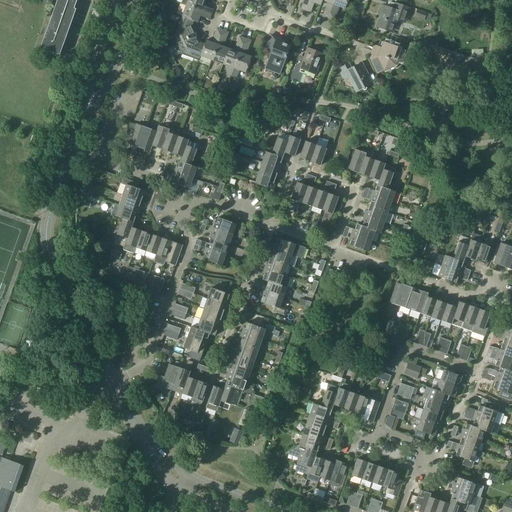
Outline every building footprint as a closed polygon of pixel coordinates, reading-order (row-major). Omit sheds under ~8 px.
[(57,0),(41,48),(60,55),(76,9),(74,8),(77,0),(57,0)] [(182,0),(181,4),(186,6),(186,5),(211,14),(213,9),(204,6),(205,0),(182,0)] [(303,0),(301,8),(306,10),(309,0),(303,0)] [(309,0),(306,10),(311,12),(314,2),(320,5),(322,0),(321,0),(309,0)] [(322,0),(328,2),(323,16),(328,18),(334,0),(321,0),(322,0)] [(334,0),(328,18),(334,20),(339,6),(345,8),(348,0),(334,0)] [(380,13),(382,13),(377,26),(392,31),(397,19),(405,22),(410,9),(396,4),(393,10),(383,6),(380,13)] [(183,17),(193,21),(197,23),(200,16),(209,19),(211,14),(186,5),(186,6),(182,17),(183,17)] [(427,12),(417,9),(414,16),(425,19),(427,12)] [(183,17),(178,32),(182,40),(196,34),(192,25),(193,21),(183,17)] [(201,55),(200,54),(200,55),(212,60),(222,31),(217,28),(212,42),(206,40),(204,44),(201,55)] [(228,33),(222,31),(212,60),(222,64),(228,48),(223,46),(228,33)] [(196,34),(182,40),(177,42),(182,54),(198,60),(200,55),(200,54),(201,55),(204,44),(200,42),(197,36),(196,34)] [(267,46),(273,48),(266,68),(280,73),(284,64),(286,64),(288,58),(286,57),(291,45),(283,42),(284,39),(271,35),(267,46)] [(222,64),(229,66),(226,74),(231,76),(245,39),(239,36),(234,50),(228,48),(222,64)] [(250,41),(245,39),(231,76),(236,78),(239,70),(245,72),(251,57),(245,54),(250,41)] [(384,42),(378,56),(371,60),(377,73),(396,65),(397,60),(402,62),(405,53),(396,50),(397,47),(384,42)] [(296,62),(291,74),(289,80),(299,83),(303,73),(306,75),(308,71),(315,74),(323,54),(320,53),(320,51),(320,50),(313,47),(311,48),(311,49),(308,48),(302,64),(296,62)] [(425,47),(417,51),(419,55),(424,64),(432,60),(427,51),(425,47)] [(339,69),(344,79),(349,77),(356,92),(373,83),(362,63),(352,68),(349,63),(339,69)] [(207,79),(204,88),(213,91),(216,82),(207,79)] [(283,89),(282,94),(287,96),(288,96),(291,88),(284,86),(283,89)] [(136,124),(129,144),(140,148),(147,128),(136,124)] [(154,138),(155,139),(153,146),(162,150),(168,133),(169,130),(159,126),(157,131),(154,138)] [(190,136),(194,138),(195,137),(199,139),(200,134),(201,135),(203,130),(193,127),(191,131),(192,131),(190,136)] [(157,131),(147,128),(140,148),(151,152),(153,146),(155,139),(154,138),(157,131)] [(173,153),(179,137),(168,133),(162,150),(173,153)] [(289,136),(287,142),(283,152),(284,153),(295,157),(301,140),(289,136)] [(189,140),(179,137),(173,153),(182,157),(184,151),(185,151),(187,146),(187,144),(189,141),(189,140)] [(277,138),(275,144),(272,154),(283,158),(284,153),(283,152),(287,142),(277,138)] [(184,151),(182,157),(180,161),(192,165),(199,145),(189,141),(187,144),(187,146),(185,151),(184,151)] [(305,141),(304,144),(299,158),(310,162),(316,145),(305,141)] [(321,166),(327,149),(316,145),(310,162),(321,166)] [(366,153),(356,149),(348,169),(358,173),(364,156),(365,156),(366,153)] [(283,158),(272,154),(266,152),(262,163),(280,169),(282,164),(281,163),(283,158)] [(375,159),(365,156),(364,156),(358,173),(369,176),(375,159)] [(369,176),(379,180),(380,180),(383,169),(386,163),(375,159),(369,176)] [(178,167),(176,166),(175,172),(193,178),(197,167),(192,165),(180,161),(178,167)] [(280,169),(262,163),(259,173),(275,179),(277,173),(279,174),(280,169)] [(380,180),(379,180),(377,185),(388,189),(394,173),(383,169),(380,180)] [(189,189),(191,183),(204,187),(205,183),(193,179),(193,178),(175,172),(173,177),(174,177),(172,183),(189,189)] [(275,179),(259,173),(255,184),(273,190),(275,184),(273,184),(275,179)] [(126,185),(123,195),(141,202),(143,197),(145,197),(147,192),(136,188),(138,183),(124,179),(122,184),(126,185)] [(92,185),(84,182),(81,192),(88,195),(92,185)] [(297,182),(291,200),(302,203),(308,186),(297,182)] [(219,187),(214,185),(209,198),(219,201),(223,189),(219,187)] [(375,191),(373,190),(372,195),(392,202),(396,192),(388,189),(377,185),(375,191)] [(308,186),(302,203),(312,207),(318,190),(308,186)] [(318,190),(312,207),(322,210),(328,193),(318,190)] [(81,192),(80,196),(78,202),(85,204),(88,195),(81,192)] [(333,214),(339,197),(328,193),(322,210),(333,214)] [(123,195),(119,205),(139,212),(141,207),(139,207),(141,202),(123,195)] [(370,200),(371,201),(369,206),(388,213),(392,202),(372,195),(370,200)] [(113,209),(111,214),(115,216),(123,219),(123,218),(134,222),(136,217),(138,217),(139,212),(119,205),(115,204),(113,209)] [(368,211),(366,211),(364,216),(384,223),(388,213),(369,206),(368,211)] [(362,227),(375,232),(381,234),(384,223),(364,216),(363,221),(364,221),(362,226),(362,227)] [(132,227),(134,222),(123,218),(123,219),(117,235),(114,243),(124,247),(132,227)] [(216,223),(215,222),(213,228),(233,235),(237,224),(218,218),(216,223)] [(355,229),(353,229),(351,235),(371,242),(375,232),(362,227),(362,226),(357,224),(355,229)] [(124,247),(123,250),(133,254),(136,248),(142,231),(132,227),(124,247)] [(211,233),(213,233),(211,238),(229,245),(233,235),(213,228),(211,233)] [(470,240),(468,246),(464,256),(465,256),(475,260),(481,243),(484,237),(473,233),(474,230),(469,228),(468,233),(472,235),(470,240)] [(142,231),(136,248),(146,251),(152,234),(142,231)] [(152,234),(146,251),(156,255),(162,238),(152,234)] [(349,239),(351,240),(349,245),(368,252),(371,242),(351,235),(349,239)] [(445,255),(445,256),(463,262),(465,256),(464,256),(468,246),(470,240),(460,237),(459,242),(453,258),(445,255)] [(156,255),(153,262),(164,265),(165,262),(172,242),(162,238),(156,255)] [(199,246),(205,248),(226,255),(229,245),(211,238),(209,244),(197,239),(195,244),(199,246)] [(292,255),(297,257),(302,259),(306,248),(302,247),(296,245),(277,238),(275,244),(274,243),(272,248),(292,255)] [(165,262),(176,266),(183,246),(172,242),(165,262)] [(481,243),(475,260),(486,264),(492,247),(481,243)] [(501,243),(493,263),(504,267),(511,247),(501,243)] [(203,253),(206,254),(203,260),(222,266),(226,255),(205,248),(203,253)] [(272,248),(270,253),(272,254),(270,259),(289,265),(294,267),(297,257),(292,255),(272,248)] [(463,262),(445,256),(441,266),(469,276),(471,271),(461,267),(463,262)] [(268,264),(266,263),(265,268),(285,276),(289,265),(270,259),(268,264)] [(314,263),(312,268),(316,270),(322,272),(324,267),(319,265),(314,263)] [(129,267),(124,280),(129,281),(134,283),(139,270),(140,268),(134,266),(133,268),(129,267)] [(354,271),(352,277),(357,279),(362,268),(356,266),(354,271)] [(458,277),(467,281),(469,276),(441,266),(437,277),(456,283),(458,277)] [(339,279),(344,281),(348,269),(343,267),(341,273),(339,279)] [(262,280),(268,282),(268,281),(287,288),(291,277),(285,276),(265,268),(263,274),(264,274),(262,280)] [(363,281),(367,270),(362,268),(357,279),(363,281)] [(330,269),(326,280),(331,282),(335,271),(330,269)] [(354,271),(348,269),(344,281),(350,283),(352,277),(354,271)] [(140,285),(144,272),(139,270),(134,283),(140,285)] [(341,273),(335,271),(331,282),(337,284),(339,279),(341,273)] [(154,275),(149,289),(155,291),(159,277),(154,275)] [(160,293),(165,279),(159,277),(155,291),(160,293)] [(283,298),(287,288),(268,281),(268,282),(266,286),(265,286),(263,291),(283,298)] [(397,282),(389,302),(400,306),(407,286),(397,282)] [(195,288),(182,283),(180,289),(193,294),(195,288)] [(407,286),(400,306),(410,310),(418,289),(407,286)] [(230,295),(211,288),(207,299),(228,306),(230,300),(228,300),(230,295)] [(178,294),(191,299),(193,294),(180,289),(178,294)] [(418,289),(410,310),(420,313),(428,293),(418,289)] [(261,302),(275,307),(273,312),(284,316),(287,309),(280,307),(283,298),(263,291),(261,296),(263,296),(261,302)] [(428,293),(420,313),(431,317),(437,300),(427,296),(428,293)] [(150,302),(139,298),(137,303),(148,308),(150,302)] [(228,306),(207,299),(204,309),(223,316),(224,310),(226,311),(228,306)] [(431,317),(429,323),(439,326),(441,321),(447,304),(437,300),(431,317)] [(456,307),(447,304),(441,321),(451,324),(459,302),(458,302),(456,307)] [(469,305),(459,302),(451,324),(458,327),(461,328),(469,305)] [(135,309),(141,311),(146,313),(148,308),(137,303),(135,309)] [(188,309),(175,304),(173,309),(186,314),(188,309)] [(469,305),(461,328),(471,331),(479,309),(469,305)] [(171,315),(184,320),(186,314),(173,309),(171,315)] [(223,316),(204,309),(200,319),(220,326),(222,321),(221,321),(223,316)] [(479,309),(471,331),(484,336),(487,329),(485,328),(490,313),(479,309)] [(141,311),(139,317),(150,321),(152,315),(146,313),(141,311)] [(137,322),(142,324),(148,326),(150,321),(139,317),(137,322)] [(195,317),(191,327),(197,329),(209,333),(209,334),(215,336),(217,331),(218,331),(220,326),(200,319),(195,317)] [(395,321),(389,320),(385,332),(390,334),(393,325),(395,321)] [(245,328),(243,327),(242,333),(262,340),(266,329),(247,323),(245,328)] [(393,325),(390,334),(400,338),(405,325),(400,323),(398,326),(393,325)] [(142,324),(140,330),(152,334),(154,328),(148,326),(142,324)] [(181,329),(168,324),(166,329),(179,334),(181,329)] [(406,340),(410,327),(405,325),(400,338),(406,340)] [(208,338),(209,334),(209,333),(197,329),(191,327),(187,337),(207,344),(209,339),(208,338)] [(164,335),(177,340),(179,334),(166,329),(164,335)] [(140,330),(138,336),(149,340),(152,334),(140,330)] [(420,330),(415,343),(421,345),(425,332),(420,330)] [(493,336),(504,340),(502,345),(511,348),(511,336),(504,334),(500,332),(495,331),(493,336)] [(426,347),(431,334),(425,332),(421,345),(426,347)] [(240,338),(242,338),(240,343),(258,350),(262,340),(242,333),(240,338)] [(187,337),(184,348),(191,350),(188,357),(199,361),(202,354),(204,349),(206,349),(207,344),(187,337)] [(440,337),(435,350),(441,352),(445,339),(440,337)] [(446,354),(451,341),(445,339),(441,352),(446,354)] [(238,349),(236,348),(235,353),(255,360),(258,350),(240,343),(238,349)] [(460,345),(456,358),(461,360),(466,346),(460,345)] [(488,351),(492,353),(497,354),(496,354),(511,359),(511,348),(502,345),(500,350),(498,349),(499,349),(494,347),(494,348),(489,346),(488,351)] [(382,352),(396,356),(398,351),(384,346),(382,352)] [(467,362),(472,349),(466,346),(461,360),(467,362)] [(380,357),(388,360),(394,362),(396,356),(382,352),(380,357)] [(233,358),(234,359),(232,364),(251,370),(255,360),(235,353),(233,358)] [(492,353),(490,358),(493,359),(495,359),(496,360),(495,365),(511,371),(511,359),(496,354),(497,354),(492,353)] [(380,357),(375,355),(373,361),(386,365),(388,360),(380,357)] [(171,390),(181,394),(188,377),(190,372),(189,371),(193,362),(188,360),(185,368),(188,369),(188,371),(180,368),(178,373),(171,390)] [(154,387),(160,389),(161,386),(171,390),(178,373),(180,368),(179,368),(181,363),(176,361),(174,366),(169,364),(164,377),(158,375),(154,387)] [(371,366),(384,371),(386,365),(373,361),(371,366)] [(421,368),(408,363),(406,369),(419,373),(421,368)] [(231,369),(229,368),(227,374),(247,381),(251,370),(232,364),(231,369)] [(499,372),(497,372),(495,377),(511,382),(511,371),(495,365),(494,366),(501,368),(499,372)] [(367,372),(372,374),(371,376),(377,378),(379,371),(369,368),(367,372)] [(404,374),(417,379),(419,373),(406,369),(404,374)] [(462,376),(443,370),(440,380),(460,388),(462,383),(460,382),(462,376)] [(379,371),(377,378),(389,382),(391,375),(379,371)] [(510,400),(511,394),(511,393),(511,382),(495,377),(488,374),(483,372),(482,377),(495,382),(493,388),(501,391),(499,396),(510,400)] [(225,379),(227,379),(225,384),(244,391),(247,381),(227,374),(225,379)] [(181,394),(191,398),(198,380),(188,377),(181,394)] [(339,388),(333,404),(334,405),(343,408),(349,391),(351,386),(345,384),(346,379),(337,377),(336,381),(341,383),(339,388)] [(189,403),(200,407),(209,385),(198,380),(191,398),(189,403)] [(436,391),(449,395),(449,396),(455,398),(457,392),(458,392),(460,388),(440,380),(436,390),(436,391)] [(414,388),(401,383),(399,389),(412,393),(414,388)] [(244,391),(225,384),(223,390),(224,390),(220,401),(230,405),(231,404),(237,406),(243,391),(244,391)] [(320,406),(313,404),(331,410),(334,405),(333,404),(339,388),(328,384),(320,406)] [(223,390),(213,386),(205,409),(216,413),(220,401),(224,390),(223,390)] [(422,397),(427,399),(446,405),(448,406),(449,401),(448,400),(449,396),(449,395),(436,391),(426,387),(422,397)] [(397,394),(410,399),(412,393),(399,389),(397,394)] [(349,391),(343,408),(353,412),(359,395),(349,391)] [(253,394),(251,399),(255,400),(262,403),(264,398),(253,394)] [(353,412),(363,415),(362,419),(369,399),(359,395),(353,412)] [(373,423),(380,402),(369,399),(362,419),(373,423)] [(394,402),(394,404),(392,409),(405,414),(408,404),(395,399),(394,402)] [(448,406),(446,405),(427,399),(423,409),(442,416),(444,411),(446,411),(448,406)] [(467,407),(465,413),(470,414),(474,416),(494,423),(499,425),(503,414),(498,412),(500,406),(487,401),(485,407),(480,405),(478,411),(467,407)] [(331,410),(313,404),(310,414),(330,421),(332,416),(330,415),(331,410)] [(392,409),(390,413),(390,415),(403,420),(405,414),(392,409)] [(442,416),(423,409),(420,420),(440,427),(442,421),(440,421),(442,416)] [(330,421),(310,414),(306,424),(325,431),(326,426),(328,426),(330,421)] [(467,424),(485,431),(490,433),(494,423),(474,416),(470,414),(468,419),(472,420),(474,421),(472,426),(467,424)] [(195,422),(184,419),(182,425),(192,429),(195,422)] [(213,420),(210,430),(215,432),(219,422),(218,422),(213,420)] [(423,438),(425,433),(434,436),(436,431),(438,432),(440,427),(420,420),(414,435),(423,438)] [(325,431),(306,424),(302,435),(323,442),(324,436),(323,436),(325,431)] [(465,429),(463,429),(461,434),(482,441),(485,432),(490,434),(490,433),(467,424),(465,429)] [(235,428),(230,441),(238,444),(243,431),(235,428)] [(459,444),(458,443),(458,444),(478,451),(482,441),(461,434),(459,439),(461,440),(459,444)] [(323,442),(302,435),(299,445),(317,451),(319,446),(321,447),(323,442)] [(456,455),(465,458),(462,465),(472,468),(474,462),(476,456),(483,458),(484,453),(478,451),(458,444),(453,442),(449,441),(447,446),(457,450),(456,455)] [(295,471),(308,475),(315,456),(317,451),(299,445),(285,453),(299,458),(295,471)] [(0,511),(3,511),(11,490),(15,491),(24,466),(1,458),(3,454),(0,452),(0,511)] [(308,475),(306,480),(317,483),(319,477),(325,460),(315,456),(308,475)] [(357,459),(351,475),(362,479),(368,462),(357,459)] [(319,477),(329,480),(336,460),(335,463),(325,460),(319,477)] [(329,480),(328,483),(337,486),(338,484),(343,485),(344,485),(347,476),(346,476),(343,475),(347,464),(336,460),(329,480)] [(368,462),(362,479),(372,483),(378,466),(368,462)] [(378,466),(372,483),(382,486),(388,469),(378,466)] [(399,473),(388,469),(382,486),(387,488),(385,493),(398,497),(403,481),(397,479),(399,473)] [(473,495),(473,493),(480,496),(483,486),(458,477),(456,483),(454,482),(452,487),(473,495)] [(452,487),(451,493),(452,493),(451,498),(469,505),(474,507),(475,507),(479,508),(482,498),(478,497),(473,495),(452,487)] [(420,490),(413,510),(417,511),(423,511),(430,494),(420,490)] [(351,491),(346,504),(352,507),(357,493),(351,491)] [(358,509),(363,495),(357,493),(352,507),(358,509)] [(313,494),(311,499),(322,502),(323,497),(314,494),(313,494)] [(431,494),(430,494),(423,511),(435,511),(440,500),(430,497),(431,494)] [(335,507),(337,501),(324,497),(323,497),(322,502),(335,507)] [(449,503),(450,504),(446,511),(458,511),(460,509),(467,511),(473,511),(474,507),(469,505),(451,498),(449,503)] [(371,499),(367,511),(372,511),(377,500),(371,499)] [(503,506),(511,508),(511,501),(505,499),(503,506)] [(377,500),(372,511),(388,511),(380,509),(383,502),(377,500)] [(435,511),(446,511),(450,504),(449,503),(440,500),(435,511)]
